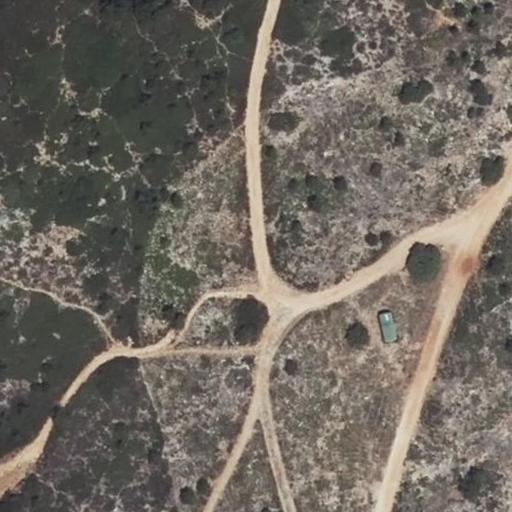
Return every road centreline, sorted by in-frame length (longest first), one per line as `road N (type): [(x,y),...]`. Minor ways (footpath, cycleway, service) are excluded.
road 1 (track): [(511,155),(475,207),(305,308),(275,351),(263,401),(209,511)]
road 2 (track): [(387,511),(475,207)]
